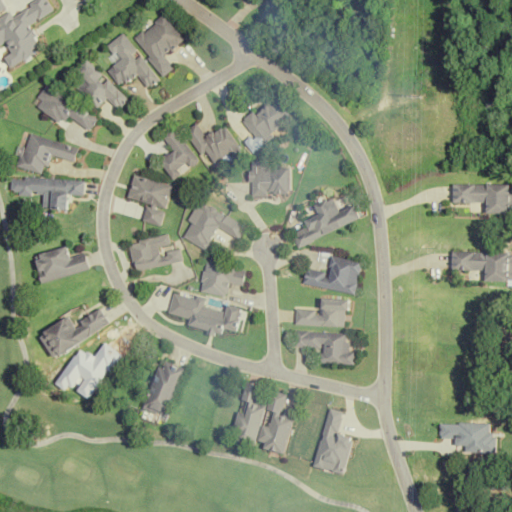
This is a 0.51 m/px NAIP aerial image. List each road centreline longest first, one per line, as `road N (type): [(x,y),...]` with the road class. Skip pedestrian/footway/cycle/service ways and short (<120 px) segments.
road 1 (residential): [(251,56),(127,138),(102,198),(105,267),(131,309),(173,340),(279,378),(381,396)]
road 2 (residential): [(182,0),(316,102),(359,156),(382,277),(381,405),(413,511)]
road 3 (residential): [(270,375),(265,247)]
